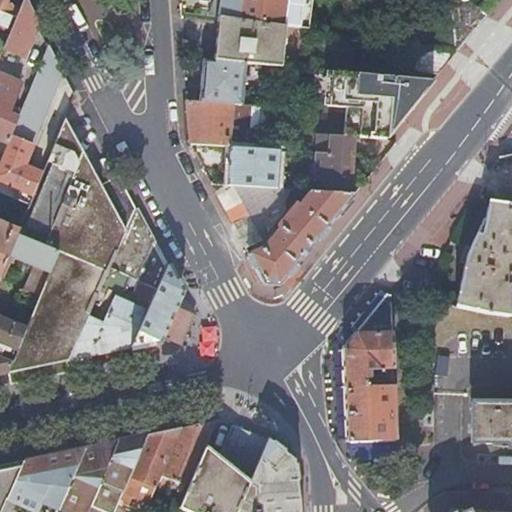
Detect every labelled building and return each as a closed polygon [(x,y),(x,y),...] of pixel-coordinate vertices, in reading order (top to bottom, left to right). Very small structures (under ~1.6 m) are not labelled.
[(0,0),(0,28),(9,32),(18,11),(12,8),(4,5),(5,0),(0,0)] [(36,24),(23,0),(22,0),(18,11),(9,32),(2,49),(8,52),(6,56),(16,60),(18,55),(23,57),(36,24)] [(301,0),(219,0),(217,17),(294,27),(298,28),(301,0)] [(449,0),(450,6),(454,49),(458,50),(486,14),(468,0),(449,0)] [(294,27),(217,17),(212,60),(244,63),(273,65),(289,67),(294,27)] [(61,71),(47,44),(16,118),(6,142),(0,156),(0,266),(5,254),(14,234),(27,204),(28,204),(41,174),(22,166),(30,147),(29,146),(61,71)] [(454,49),(418,44),(414,70),(439,73),(458,50),(454,49)] [(212,60),(201,59),(197,103),(229,105),(241,106),(244,63),(212,60)] [(403,76),(330,70),(328,104),(347,106),(345,134),(353,135),(388,137),(434,79),(403,76)] [(0,75),(0,139),(6,142),(16,118),(7,113),(19,83),(0,75)] [(197,103),(186,102),(189,144),(227,147),(229,105),(197,103)] [(269,126),(269,106),(252,105),(252,126),(269,126)] [(45,165),(41,174),(28,204),(27,204),(14,234),(42,246),(71,176),(70,175),(80,151),(63,117),(43,164),(45,165)] [(345,134),(299,131),(298,151),(313,152),(310,190),(310,191),(348,194),(348,193),(353,135),(345,134)] [(227,147),(226,185),(234,185),(278,188),(280,150),(227,147)] [(89,167),(80,151),(70,175),(71,176),(42,246),(55,252),(37,295),(22,329),(4,373),(67,360),(93,301),(108,268),(125,230),(134,210),(116,176),(99,185),(95,179),(89,167)] [(95,164),(89,167),(95,179),(112,170),(108,162),(95,164)] [(278,188),(234,185),(260,240),(284,209),(285,200),(291,189),(278,188)] [(263,246),(246,254),(262,284),(278,285),(354,193),(348,193),(348,194),(310,191),(310,190),(309,190),(263,246)] [(465,256),(455,306),(490,314),(507,315),(511,295),(511,202),(489,199),(481,234),(475,233),(465,256)] [(93,301),(67,360),(129,347),(164,267),(161,262),(134,210),(125,230),(108,268),(138,282),(132,296),(136,302),(133,307),(119,300),(122,293),(117,291),(107,313),(96,308),(98,304),(93,301)] [(14,234),(5,254),(32,267),(23,289),(37,295),(55,252),(42,246),(14,234)] [(164,267),(129,347),(143,344),(160,341),(180,296),(164,267)] [(387,291),(349,336),(391,336),(390,291),(387,291)] [(0,374),(4,373),(22,329),(0,319),(0,374)] [(392,377),(391,336),(349,336),(341,346),(343,387),(364,386),(363,378),(367,378),(367,383),(392,382),(392,377)] [(364,386),(343,387),(345,440),(394,440),(393,422),(381,423),(381,418),(385,418),(384,396),(375,396),(375,402),(364,402),(364,386)] [(511,442),(511,402),(470,402),(469,443),(511,442)] [(202,450),(185,489),(176,510),(179,511),(234,511),(246,483),(265,439),(244,423),(236,417),(216,461),(202,450)] [(194,426),(177,430),(153,488),(158,490),(163,479),(185,489),(202,450),(214,422),(194,426)] [(161,433),(143,437),(119,493),(124,495),(121,502),(126,504),(129,498),(137,501),(144,486),(152,489),(153,488),(177,430),(161,433)] [(129,440),(114,443),(87,506),(100,511),(110,511),(119,493),(143,437),(129,440)] [(291,460),(265,439),(246,483),(254,487),(255,502),(259,505),(259,511),(296,511),(296,505),(291,460)] [(97,446),(81,450),(56,507),(66,511),(84,511),(87,506),(114,443),(97,446)] [(47,457),(20,463),(4,500),(30,511),(35,511),(40,503),(55,509),(56,507),(81,450),(47,457)] [(0,466),(0,504),(1,501),(3,502),(4,500),(20,463),(0,466)] [(151,511),(158,497),(150,494),(143,510),(147,511),(151,511)]
